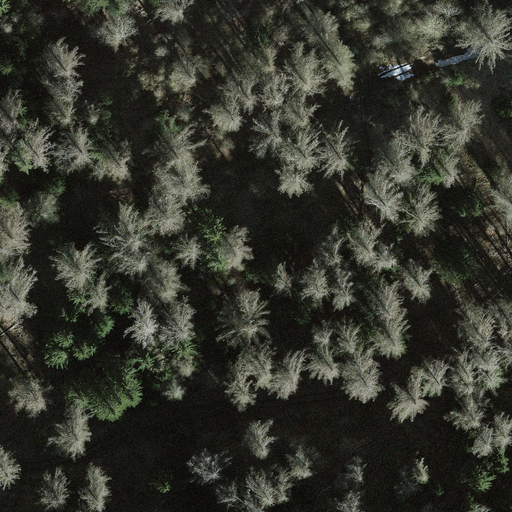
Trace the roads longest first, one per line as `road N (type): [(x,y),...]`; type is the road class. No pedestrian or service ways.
road 1 (track): [(511,30),(411,67),(345,71),(226,162),(143,175),(0,239)]
road 2 (track): [(0,471),(75,455),(162,411),(511,380)]
